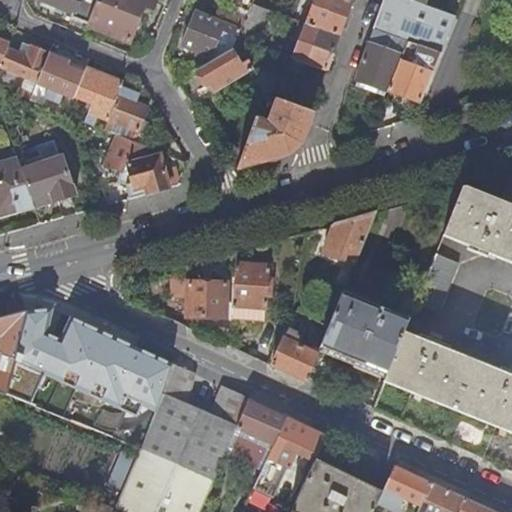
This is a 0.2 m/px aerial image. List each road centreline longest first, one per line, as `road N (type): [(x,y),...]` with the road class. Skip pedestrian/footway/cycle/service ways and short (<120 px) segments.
road 1 (residential): [(511,503),(13,269)]
road 2 (tertiary): [(511,129),(296,197)]
road 3 (tertiary): [(228,216),(13,269)]
road 4 (residential): [(366,0),(296,197)]
road 5 (residential): [(153,72),(217,179),(228,216)]
road 6 (residential): [(10,18),(153,72)]
